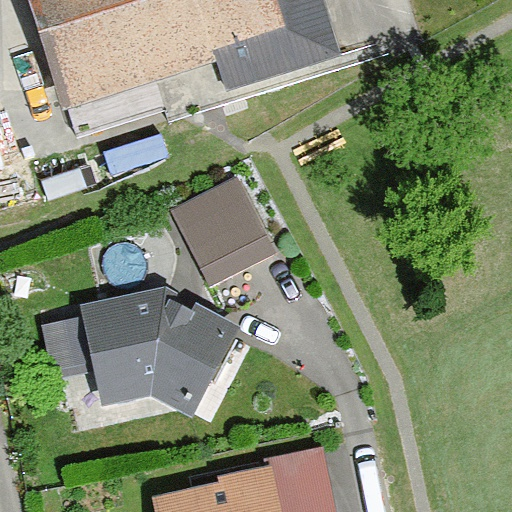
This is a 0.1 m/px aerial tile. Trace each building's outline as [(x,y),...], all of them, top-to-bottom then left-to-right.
[(29,0),(65,111),(67,111),(72,127),(76,139),(164,111),(168,124),(190,117),(205,113),(221,107),(389,55),(384,41),(341,55),(337,52),(320,0),(29,0)] [(0,165),(12,162),(0,122),(0,165)] [(237,177),(170,210),(210,287),(277,254),(237,177)] [(82,316),(42,325),(54,381),(92,372),(100,409),(151,398),(178,411),(191,417),(194,415),(242,328),(196,303),(192,309),(176,300),(179,294),(166,286),(80,305),(82,316)] [(335,511),(324,452),(270,462),(280,511),(335,511)] [(151,507),(152,511),(280,511),(271,473),(217,484),(219,492),(151,507)]
